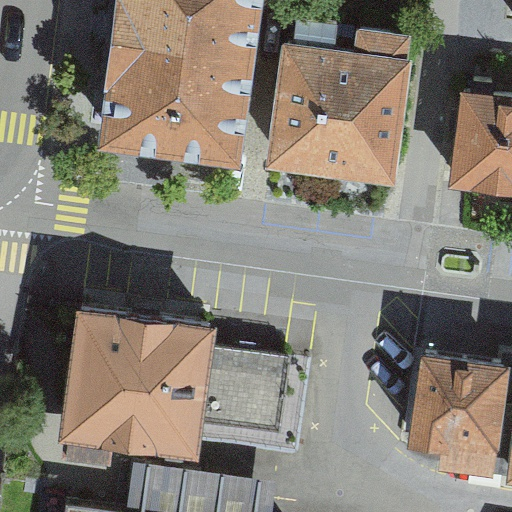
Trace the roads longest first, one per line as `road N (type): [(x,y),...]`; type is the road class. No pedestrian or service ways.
road 1 (residential): [(0,180),(69,215),(350,260),(410,284),(511,297)]
road 2 (tertiary): [(0,161),(10,140),(27,0)]
